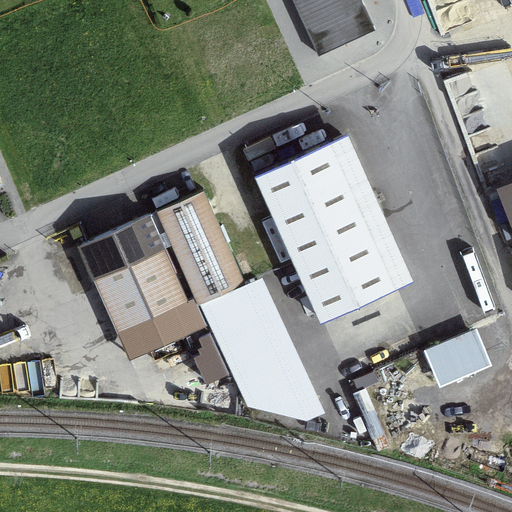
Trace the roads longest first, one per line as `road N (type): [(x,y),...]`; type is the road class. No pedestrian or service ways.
road 1 (track): [(294,511),(143,483),(0,471)]
road 2 (track): [(407,29),(511,304)]
